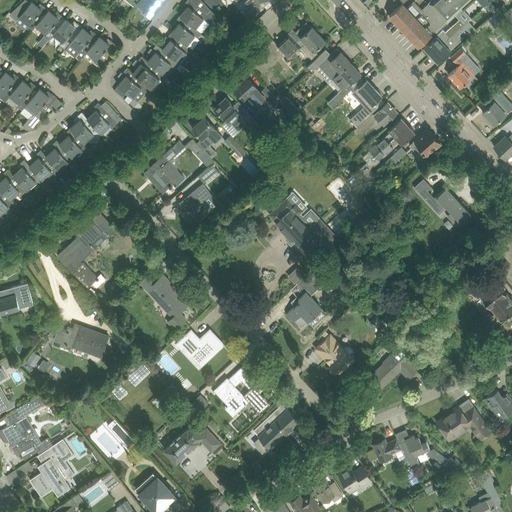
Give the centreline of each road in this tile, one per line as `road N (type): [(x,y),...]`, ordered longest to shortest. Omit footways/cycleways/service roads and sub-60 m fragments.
road 1 (unclassified): [(345,433),(103,173)]
road 2 (tertiary): [(511,188),(338,0)]
road 3 (residential): [(146,135),(291,0)]
road 4 (residential): [(345,433),(511,358)]
road 5 (residential): [(219,511),(345,433)]
road 6 (residential): [(0,257),(103,173)]
